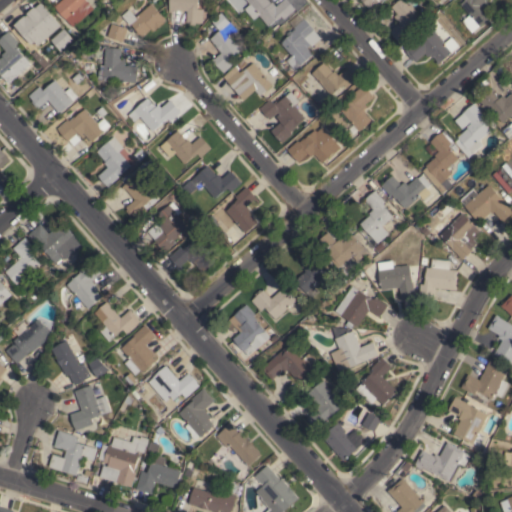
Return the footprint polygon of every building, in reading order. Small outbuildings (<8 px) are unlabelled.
[(73,27),(54,5),(56,3),(57,4),(61,0),(86,0),(94,8),(73,27)] [(197,0),(197,8),(203,9),(202,23),(195,22),(195,24),(188,24),(188,22),(186,22),(187,10),(172,9),(172,12),(168,11),(168,0),(197,0)] [(281,15),(269,26),(259,14),(253,19),(244,9),(250,4),(246,0),(268,0),(271,3),(272,2),(276,6),(283,0),(287,0),(295,9),(284,19),(281,15)] [(380,0),(370,9),(361,0),(380,0)] [(423,18),(412,28),(414,30),(400,43),(389,31),(399,22),(393,16),(397,13),(391,7),(398,0),(417,0),(412,5),(423,18)] [(484,0),(487,3),(484,5),(488,10),(489,9),(493,14),(479,25),(460,3),(463,0),(484,0)] [(151,3),(165,20),(153,30),(151,28),(145,33),(144,33),(141,35),(139,33),(138,34),(136,32),(137,31),(131,24),(130,25),(121,15),(129,9),(135,16),(151,3)] [(43,20),(48,16),(58,27),(59,26),(65,33),(46,50),(41,44),(37,48),(29,39),(28,39),(25,36),(23,38),(13,27),(23,19),(22,18),(33,9),(43,20)] [(237,31),(231,36),(242,49),(230,58),(234,63),(223,72),(212,59),(213,58),(214,59),(221,52),(215,46),(216,45),(210,38),(219,30),(211,20),(221,12),(237,31)] [(292,55),(281,42),(289,36),(286,33),(290,30),(291,31),(295,28),(289,21),(300,12),(321,38),(311,46),(310,44),(306,46),(313,54),(295,69),(287,59),(292,55)] [(127,28),(122,41),(107,36),(111,23),(127,28)] [(444,42),(451,37),(458,45),(437,64),(436,61),(437,60),(433,56),(432,57),(429,54),(427,56),(424,53),(415,61),(413,59),(412,60),(406,52),(404,49),(415,40),(418,42),(420,40),(421,41),(433,30),(444,42)] [(0,44),(0,38),(8,31),(18,42),(16,44),(19,48),(18,49),(31,64),(9,83),(0,72),(0,58),(2,57),(1,55),(6,50),(0,44)] [(243,41),(249,35),(257,43),(250,49),(243,41)] [(103,76),(103,71),(100,70),(100,64),(104,64),(105,48),(102,48),(103,45),(108,45),(108,47),(121,48),(120,61),(122,61),(122,57),(125,57),(125,65),(127,65),(127,64),(136,64),(136,66),(137,66),(136,82),(123,81),(123,79),(116,78),(116,77),(103,76)] [(37,50),(44,59),(45,58),(50,63),(44,68),(32,54),(37,50)] [(223,75),(234,66),(240,72),(243,69),(242,68),(249,62),(251,64),(253,62),(272,84),(260,95),(255,90),(244,99),(226,79),(223,75)] [(347,66),(357,78),(346,87),(344,85),(341,88),(340,87),(331,95),(311,72),(324,62),(333,72),(334,70),(338,75),(347,66)] [(290,76),(286,71),(290,68),(294,72),(290,76)] [(78,72),(83,78),(77,84),(72,78),(78,72)] [(65,91),(69,87),(78,96),(58,113),(56,111),(57,110),(47,99),(39,107),(37,105),(36,106),(30,100),(32,99),(28,95),(39,86),(43,90),(55,79),(65,91)] [(371,120),(359,131),(358,130),(354,134),(349,129),(354,124),(340,109),(353,97),(352,96),(354,94),(353,93),(362,84),(373,96),(365,104),(367,106),(363,109),(366,112),(365,113),(371,120)] [(511,113),(503,122),(494,112),(489,116),(480,106),(482,104),(477,98),(490,87),(499,98),(502,94),(505,98),(511,92),(511,113)] [(293,103),(305,118),(295,127),(290,132),(292,134),(282,142),(271,130),(281,122),(276,116),(279,114),(278,112),(270,119),(268,118),(266,119),(263,116),(265,114),(259,108),(270,99),(273,103),(276,100),(278,102),(290,91),(297,99),(293,103)] [(140,116),(134,121),(128,114),(148,97),(153,104),(154,103),(156,106),(159,104),(161,107),(170,100),(181,112),(170,121),(168,118),(165,121),(165,120),(152,130),(140,116)] [(483,114),(480,117),(483,120),(487,116),(488,117),(488,116),(495,124),(490,129),(490,130),(479,140),(483,144),(468,157),(454,142),(459,138),(457,137),(467,128),(466,126),(471,122),(470,121),(462,128),(455,120),(463,113),(462,113),(473,103),(483,114)] [(98,122),(104,117),(111,125),(103,132),(103,131),(92,141),(84,132),(83,133),(85,135),(82,137),(77,132),(76,133),(81,139),(74,145),(69,140),(68,141),(57,128),(67,119),(68,120),(73,117),(74,118),(85,108),(98,122)] [(287,149),(298,140),(299,141),(304,137),(304,138),(315,129),(317,131),(323,126),(341,147),(334,153),(333,152),(326,159),(327,160),(325,162),(324,160),(322,162),(314,153),(311,156),(308,153),(298,161),(287,149)] [(201,136),(211,148),(201,157),(198,154),(194,157),(193,156),(185,163),(175,153),(170,157),(160,146),(178,130),(187,141),(188,139),(192,143),(201,136)] [(435,156),(434,155),(439,151),(430,141),(441,131),(442,132),(443,130),(454,143),(452,145),(453,147),(451,150),(458,158),(447,168),(452,173),(447,178),(453,184),(447,190),(446,189),(442,192),(423,170),(427,166),(426,165),(435,156)] [(131,165),(118,176),(119,177),(108,186),(98,175),(108,167),(104,162),(105,161),(96,151),(113,136),(123,147),(119,151),(131,165)] [(0,147),(10,159),(0,167),(0,176),(2,179),(0,180),(0,147)] [(481,161),(476,165),(471,159),(476,155),(481,161)] [(189,194),(183,187),(191,180),(208,165),(217,175),(218,174),(222,178),(231,170),(241,182),(231,191),(228,188),(224,192),(223,191),(215,198),(204,185),(199,189),(197,187),(189,194)] [(158,199),(146,208),(147,210),(136,219),(132,214),(130,215),(126,209),(127,208),(126,207),(135,199),(125,188),(123,189),(121,187),(137,173),(158,199)] [(391,194),(389,195),(381,185),(393,174),(401,184),(404,181),(407,185),(417,176),(418,178),(422,174),(431,184),(426,188),(427,189),(405,208),(395,197),(394,198),(391,194)] [(489,183),(511,208),(511,212),(503,221),(494,211),(491,213),(490,211),(479,221),(464,205),(465,205),(460,199),(472,188),(477,194),(489,183)] [(226,210),(236,202),(235,201),(237,199),(235,196),(247,186),(260,201),(258,203),(255,199),(246,206),(250,210),(249,211),(258,222),(240,237),(233,229),(238,224),(226,210)] [(382,225),(388,233),(377,242),(360,223),(370,214),(369,212),(373,209),(366,200),(363,203),(361,202),(375,189),(385,201),(383,202),(386,206),(385,207),(393,216),(382,225)] [(188,227),(178,235),(179,236),(174,241),(175,242),(165,251),(147,231),(157,223),(159,226),(162,223),(156,215),(168,204),(169,204),(173,201),(181,211),(177,215),(188,227)] [(455,205),(481,232),(474,239),(477,242),(471,248),(472,249),(462,259),(451,247),(432,227),(444,216),(440,209),(448,201),(454,206),(455,205)] [(49,233),(63,221),(76,237),(60,250),(65,255),(56,263),(40,244),(39,245),(29,233),(41,223),(49,233)] [(337,241),(342,236),(345,240),(352,234),(368,251),(357,261),(352,255),(340,265),(340,264),(337,266),(316,243),(328,231),(337,241)] [(438,235),(441,239),(439,242),(433,240),(431,237),(434,234),(438,235)] [(37,251),(33,255),(40,263),(37,266),(38,266),(31,272),(31,271),(16,284),(5,271),(22,257),(13,247),(25,237),(37,251)] [(194,261),(192,263),(189,259),(181,266),(184,270),(182,271),(169,256),(181,246),(183,248),(186,245),(187,246),(196,239),(215,261),(202,272),(194,261)] [(381,241),(385,245),(378,251),(374,247),(381,241)] [(313,285),(318,291),(311,298),(295,279),(305,271),(304,269),(308,266),(300,255),(311,246),(321,257),(318,260),(320,262),(328,272),(313,285)] [(457,289),(435,287),(434,300),(419,299),(420,283),(425,283),(425,279),(426,279),(427,266),(431,267),(432,258),(450,260),(449,269),(458,269),(457,289)] [(80,272),(79,271),(90,260),(101,272),(92,280),(99,288),(97,290),(102,296),(88,308),(66,284),(80,272)] [(409,264),(412,280),(415,297),(401,299),(399,286),(381,289),(378,269),(378,262),(391,260),(392,266),(409,264)] [(338,271),(342,267),(348,273),(346,274),(350,277),(346,281),(338,271)] [(0,304),(0,280),(12,294),(0,304)] [(271,298),(282,288),(281,287),(284,284),(297,299),(276,318),(265,306),(260,310),(251,300),(256,295),(255,294),(260,289),(262,291),(263,289),(271,298)] [(352,285),(369,297),(370,296),(374,298),(375,296),(385,303),(388,304),(379,317),(369,310),(357,326),(353,323),(350,327),(346,324),(349,320),(335,310),(352,285)] [(511,316),(501,305),(511,294),(511,316)] [(121,317),(130,309),(141,321),(127,333),(123,328),(109,341),(100,330),(105,325),(94,313),(107,302),(121,317)] [(255,314),(254,315),(258,320),(257,320),(266,331),(251,345),(255,349),(249,355),(233,338),(242,330),(241,329),(239,331),(237,329),(240,326),(239,325),(233,331),(225,323),(246,304),(255,314)] [(511,324),(511,362),(494,352),(502,339),(498,337),(499,334),(488,328),(496,314),(500,316),(500,317),(511,324)] [(6,351),(5,350),(13,343),(14,345),(16,343),(13,339),(18,336),(12,328),(23,319),(29,326),(38,318),(52,334),(35,349),(32,350),(17,362),(14,359),(6,351)] [(155,354),(152,356),(156,360),(142,372),(140,370),(135,375),(123,362),(129,358),(121,348),(135,336),(133,334),(145,324),(155,336),(146,344),(155,354)] [(335,338),(352,330),(360,347),(373,341),(378,354),(359,365),(339,372),(331,355),(339,349),(335,338)] [(80,364),(83,362),(91,376),(75,385),(69,374),(66,375),(51,348),(66,340),(80,364)] [(272,379),(262,367),(291,343),(303,357),(310,352),(318,361),(312,367),(313,368),(297,381),(287,369),(283,372),(282,370),(272,379)] [(397,390),(384,404),(377,397),(371,403),(356,388),(372,372),(371,371),(373,369),(371,367),(382,356),(392,366),(383,376),(397,390)] [(89,362),(98,357),(110,369),(97,377),(89,362)] [(501,397),(495,393),(492,398),(476,390),(475,394),(461,387),(468,373),(479,379),(482,373),(483,373),(485,370),(484,370),(490,359),(493,361),(493,362),(507,369),(502,379),(508,382),(501,397)] [(180,380),(188,372),(199,385),(186,397),(181,392),(174,399),(171,396),(165,401),(148,382),(153,377),(166,365),(180,380)] [(347,371),(350,375),(344,379),(342,375),(347,371)] [(344,403),(329,417),(330,418),(317,429),(307,418),(317,409),(315,407),(317,405),(306,394),(323,379),(344,403)] [(96,398),(105,395),(111,410),(91,418),(93,423),(76,430),(70,414),(82,409),(75,391),(91,385),(96,398)] [(211,417),(209,418),(214,424),(200,436),(199,435),(195,439),(190,434),(191,433),(185,425),(188,423),(179,412),(193,400),(191,399),(204,388),(214,400),(204,409),(211,417)] [(120,406),(128,394),(134,398),(130,405),(127,403),(124,409),(120,406)] [(479,431),(485,434),(479,445),(473,442),(473,443),(454,433),(461,419),(459,418),(460,416),(448,409),(455,396),(488,414),(479,431)] [(362,424),(369,411),(382,419),(375,431),(362,424)] [(322,436),(339,421),(346,430),(344,432),(348,436),(357,428),(367,439),(343,460),(322,436)] [(229,444),(226,447),(216,436),(231,423),(238,432),(240,430),(261,454),(248,465),(246,463),(229,444)] [(101,437),(96,434),(99,429),(104,432),(101,437)] [(54,446),(59,430),(77,435),(75,441),(98,448),(94,460),(83,456),(77,475),(49,466),(53,454),(64,457),(66,449),(54,446)] [(131,441),(133,435),(140,437),(141,436),(148,438),(144,452),(136,449),(135,452),(139,453),(134,470),(136,471),(132,486),(99,476),(103,464),(107,466),(108,463),(103,461),(104,460),(98,458),(103,444),(108,445),(108,444),(111,445),(114,436),(131,441)] [(464,452),(470,455),(464,466),(458,463),(449,480),(422,466),(421,469),(416,466),(416,464),(415,463),(422,449),(434,455),(435,453),(440,455),(447,441),(465,450),(464,452)] [(502,463),(504,450),(511,452),(511,479),(508,479),(510,464),(502,463)] [(401,466),(406,460),(411,464),(406,470),(401,466)] [(156,481),(152,493),(136,488),(142,470),(148,472),(151,461),(155,462),(155,461),(162,464),(162,465),(181,471),(176,487),(156,481)] [(281,479),(282,478),(299,497),(284,510),(285,511),(283,511),(265,511),(270,508),(261,498),(262,498),(256,491),(263,485),(255,476),(267,464),(281,479)] [(76,479),(78,473),(88,477),(87,482),(76,479)] [(424,501),(423,502),(426,505),(418,511),(395,511),(402,506),(388,491),(403,477),(424,501)] [(236,492),(227,489),(229,480),(239,483),(236,492)] [(212,492),(212,491),(221,494),(222,491),(236,495),(231,511),(228,511),(219,509),(218,511),(189,503),(194,486),(212,492)] [(511,511),(511,495),(499,500),(503,511),(506,511),(511,510),(511,511)]
